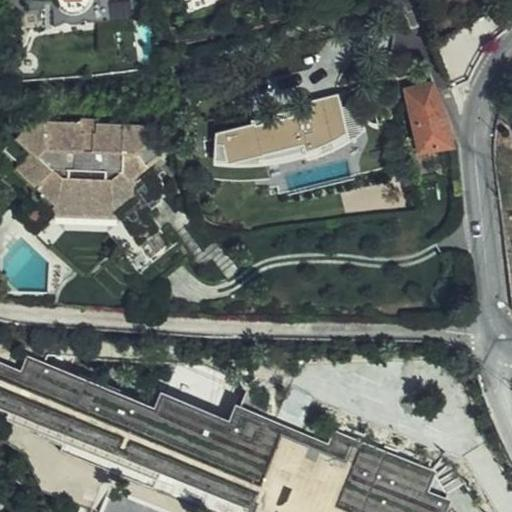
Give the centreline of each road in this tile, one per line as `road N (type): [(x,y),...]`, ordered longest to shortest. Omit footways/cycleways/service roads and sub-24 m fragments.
road 1 (residential): [(493,326),(199,328),(0,315)]
road 2 (residential): [(511,47),(486,89),(474,142),(493,326)]
